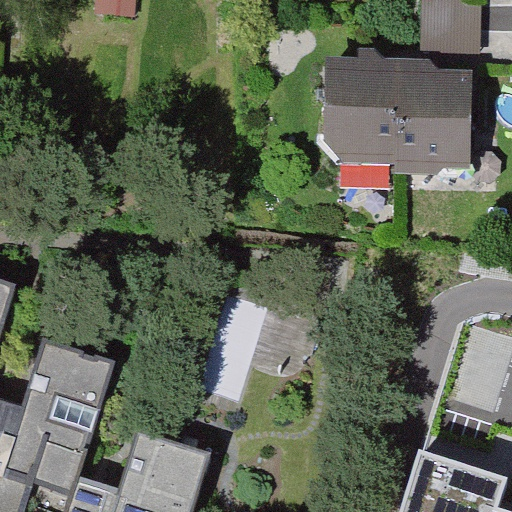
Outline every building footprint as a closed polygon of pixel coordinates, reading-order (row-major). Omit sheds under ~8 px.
[(475,2),(438,0),(435,51),(486,54),(487,25),(488,3),(475,2)] [(355,154),(411,155),(412,72),(346,71),(345,139),(355,154)] [(478,73),(412,72),(411,155),(410,164),(476,165),(478,73)] [(0,278),(0,511),(37,511),(44,489),(80,500),(76,511),(203,511),(220,459),(184,447),(148,436),(130,491),(91,479),(126,366),(89,354),(53,342),(32,408),(0,398),(0,374),(28,287),(0,278)] [(491,511),(501,480),(418,455),(400,511),(491,511)]
